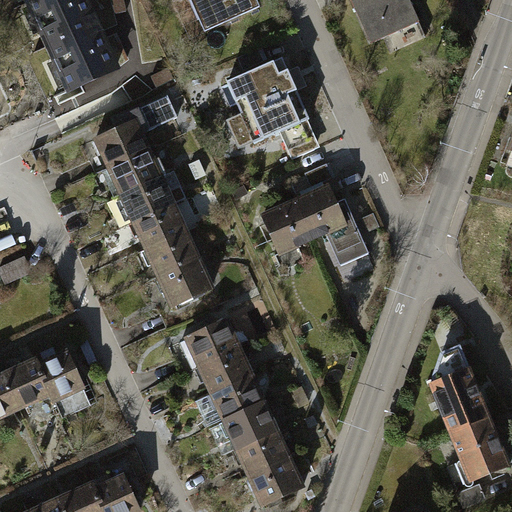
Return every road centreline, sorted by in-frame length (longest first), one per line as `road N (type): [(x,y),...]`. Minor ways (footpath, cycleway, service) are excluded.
road 1 (residential): [(0,184),(34,190),(184,511)]
road 2 (residential): [(334,511),(431,245)]
road 3 (residential): [(304,0),(397,204),(431,245)]
road 4 (residential): [(431,245),(511,14)]
road 5 (residential): [(431,245),(511,375)]
